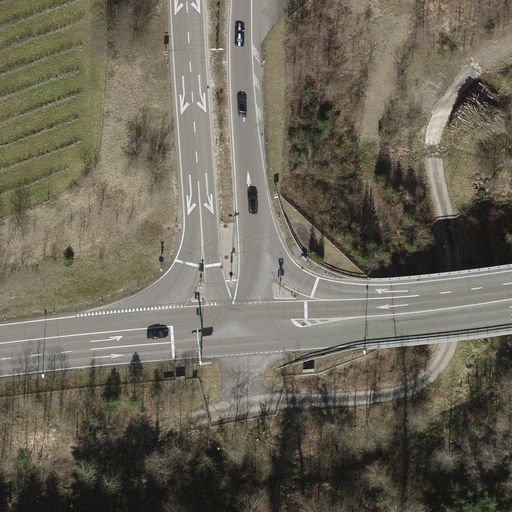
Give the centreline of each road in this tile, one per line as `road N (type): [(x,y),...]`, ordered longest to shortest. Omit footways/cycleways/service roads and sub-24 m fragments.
road 1 (track): [(237,327),(243,387),(280,401),(334,404),(415,393),(444,361),(454,323),(456,257),(437,134),(454,98),(511,44)]
road 2 (motorway): [(256,231),(241,0)]
road 3 (motorway): [(198,180),(182,280),(148,312),(95,340)]
road 4 (motorway): [(186,0),(198,180)]
road 5 (motorway): [(393,315),(316,288),(286,269),(256,231)]
road 6 (secondary): [(237,327),(393,315)]
road 7 (motorway): [(198,180),(218,291),(237,327)]
road 8 (secondary): [(95,340),(237,327)]
road 9 (secondary): [(393,315),(511,299)]
